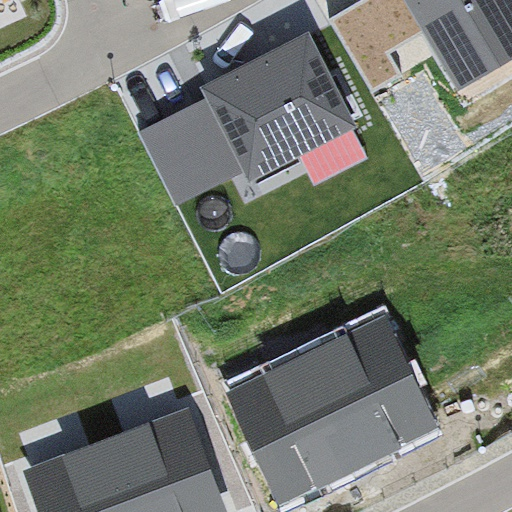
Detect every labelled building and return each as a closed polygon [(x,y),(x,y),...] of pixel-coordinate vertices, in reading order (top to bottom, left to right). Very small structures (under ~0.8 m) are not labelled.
[(511,0),(403,0),(456,89),(511,56),(511,0)] [(307,34),(212,80),(256,170),(351,123),(307,34)] [(104,136),(0,183),(0,218),(29,282),(146,228),(104,136)] [(511,244),(443,277),(486,369),(511,356),(511,244)] [(360,340),(244,394),(286,486),(403,433),(360,340)] [(223,511),(183,405),(22,464),(40,511),(223,511)]
